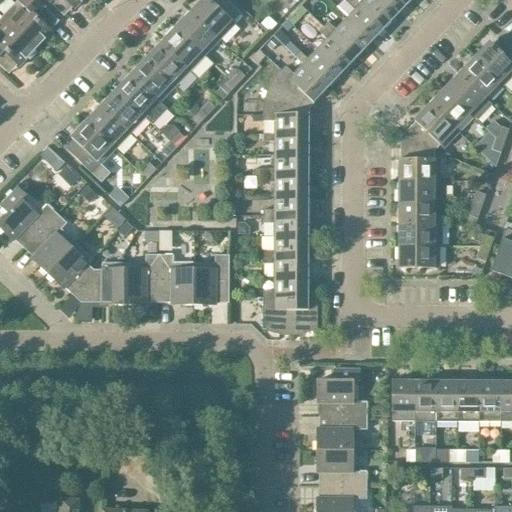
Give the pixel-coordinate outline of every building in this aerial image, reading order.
[(1,18),(35,50),(51,33),(47,29),(56,19),(35,0),(14,0),(17,2),(1,18)] [(74,9),(83,0),(45,0),(60,14),(70,5),(74,9)] [(202,0),(190,13),(220,40),(235,25),(233,23),(241,14),(226,0),(202,0)] [(370,44),(384,30),(353,0),(349,0),(347,3),(355,11),(345,21),(370,44)] [(353,0),(384,30),(398,15),(382,0),(365,0),(364,1),(362,0),(353,0)] [(382,0),(398,15),(412,0),(382,0)] [(301,8),(296,13),(302,18),(306,13),(301,8)] [(204,56),(220,40),(190,13),(175,29),(204,56)] [(19,67),(35,50),(1,18),(0,19),(0,67),(5,72),(14,63),(19,67)] [(265,18),(260,24),(269,33),(275,27),(265,18)] [(356,59),(370,44),(345,21),(336,31),(327,23),(323,28),(356,59)] [(342,74),(356,59),(323,28),(318,32),(327,40),(317,50),(342,74)] [(189,72),(204,56),(175,29),(161,44),(189,72)] [(272,37),(265,45),(272,51),(279,43),(272,37)] [(174,88),(189,72),(161,44),(146,60),(174,88)] [(499,84),(502,87),(511,77),(511,50),(505,44),(498,51),(491,45),(487,50),(485,48),(474,59),(499,83),(499,84)] [(327,89),(342,74),(317,50),(308,60),(299,52),(294,58),(303,65),(327,89)] [(485,99),(499,84),(499,83),(474,59),(459,75),(485,99)] [(160,103),(174,88),(146,60),(131,76),(160,103)] [(313,104),(327,89),(303,65),(294,75),(285,67),(280,72),(313,104)] [(229,80),(236,86),(245,77),(238,71),(229,80)] [(309,108),(313,104),(280,72),(273,81),(267,92),(264,103),(263,115),(309,115),(309,108)] [(470,115),(485,99),(459,75),(444,90),(470,115)] [(116,91),(145,119),(152,126),(167,110),(160,103),(131,76),(116,91)] [(227,95),(236,86),(229,80),(220,89),(227,95)] [(455,130),(470,115),(444,90),(429,106),(455,130)] [(130,134),(145,119),(116,91),(101,107),(130,134)] [(199,111),(206,118),(215,108),(208,102),(199,111)] [(459,133),(455,130),(429,106),(414,122),(415,123),(400,138),(434,152),(439,146),(443,150),(459,133)] [(115,150),(130,134),(101,107),(86,122),(115,150)] [(197,127),(206,118),(199,111),(190,120),(197,127)] [(309,135),(309,115),(263,115),(263,122),(275,122),(275,135),(309,135)] [(100,165),(115,150),(86,122),(71,139),(74,142),(66,150),(101,184),(110,174),(100,165)] [(495,139),(504,142),(508,130),(499,127),(495,139)] [(176,149),(185,140),(178,133),(169,142),(176,149)] [(309,156),(309,135),(275,135),(263,135),(263,142),(275,142),(274,156),(309,156)] [(434,160),(434,152),(400,138),(400,139),(400,160),(399,160),(399,182),(434,182),(434,183),(438,183),(438,182),(439,160),(434,160)] [(500,154),(504,142),(495,139),(491,151),(500,154)] [(168,158),(176,149),(169,142),(161,151),(168,158)] [(263,170),(254,170),(254,176),(263,176),(309,177),(309,156),(274,156),(274,170),(263,170)] [(147,180),(155,171),(149,164),(140,173),(147,180)] [(67,168),(60,175),(71,187),(79,179),(67,168)] [(309,197),(309,177),(263,176),(263,183),(274,183),(274,197),(309,197)] [(446,187),(442,183),(438,183),(434,183),(434,182),(399,182),(398,204),(434,204),(442,204),(446,200),(446,187)] [(57,215),(47,205),(37,215),(22,201),(26,197),(18,189),(0,207),(8,214),(0,222),(0,230),(13,242),(14,241),(23,249),(57,215)] [(87,189),(80,196),(89,204),(96,197),(87,189)] [(472,204),(481,207),(485,195),(476,192),(472,204)] [(308,218),(309,197),(274,197),(274,211),(263,211),(263,217),(308,218)] [(433,226),(434,204),(398,204),(398,225),(433,226)] [(477,219),(481,207),(472,204),(468,216),(477,219)] [(111,210),(103,218),(106,221),(114,212),(111,210)] [(47,275),(76,245),(61,230),(67,224),(57,215),(23,249),(32,258),(31,260),(47,275)] [(308,238),(308,218),(263,217),(263,224),(274,224),(274,238),(308,238)] [(126,224),(117,233),(124,239),(133,230),(126,224)] [(433,247),(433,226),(398,225),(398,247),(433,247)] [(511,279),(511,278),(511,243),(509,242),(511,232),(511,231),(505,229),(490,272),(503,277),(503,276),(511,279)] [(158,232),(145,232),(145,243),(158,243),(158,232)] [(480,247),(489,250),(493,239),(484,236),(480,247)] [(308,258),(308,238),(274,238),(274,251),(262,251),(262,258),(308,258)] [(80,303),(93,270),(87,265),(92,260),(76,245),(47,275),(63,291),(64,289),(80,303)] [(438,247),(433,247),(398,247),(398,262),(401,262),(401,269),(438,270),(438,247)] [(485,262),(489,250),(480,247),(476,259),(485,262)] [(158,304),(159,256),(145,256),(145,264),(124,263),(124,306),(145,306),(145,304),(158,304)] [(159,256),(158,304),(171,304),(171,306),(193,306),(193,264),(172,264),(172,256),(159,256)] [(193,264),(193,306),(215,306),(215,304),(229,304),(229,256),(214,256),(214,264),(193,264)] [(308,279),(308,258),(262,258),(262,265),(274,265),(274,279),(308,279)] [(93,270),(80,303),(102,304),(102,306),(124,306),(124,263),(101,263),(101,270),(93,271),(93,270)] [(308,298),(308,279),(274,279),(274,292),(262,292),(262,298),(289,298),(308,298)] [(262,298),(262,330),(266,330),(277,334),(289,335),(289,298),(262,298)] [(289,298),(289,335),(301,334),(313,331),(317,331),(317,298),(308,298),(289,298)] [(319,417),(367,417),(367,403),(353,403),(353,383),(359,383),(359,371),(333,371),(333,381),(317,381),(316,397),(319,397),(319,417)] [(414,422),(414,382),(391,382),(391,422),(414,422)] [(435,422),(436,383),(414,382),(414,422),(435,422)] [(511,422),(511,382),(500,383),(500,423),(511,422)] [(457,422),(457,383),(436,383),(435,422),(457,422)] [(478,423),(479,383),(457,383),(457,422),(478,423)] [(500,423),(500,383),(479,383),(478,423),(500,423)] [(367,431),(367,417),(319,417),(319,436),(316,436),(316,451),(352,452),(353,431),(367,431)] [(352,473),(352,452),(316,451),(316,467),(318,467),(318,486),(366,486),(366,473),(352,473)] [(414,463),(414,451),(406,451),(406,463),(414,463)] [(457,463),(457,451),(449,451),(449,463),(457,463)] [(500,463),(500,451),(492,451),(492,463),(500,463)] [(500,463),(508,464),(508,452),(500,451),(500,463)] [(427,469),(415,469),(415,477),(420,482),(427,482),(427,469)] [(429,469),(429,479),(442,479),(442,469),(429,469)] [(473,479),(473,470),(460,469),(460,479),(473,479)] [(511,479),(511,469),(503,470),(503,479),(511,479)] [(473,470),(473,479),(485,479),(485,470),(473,470)] [(366,500),(366,486),(318,486),(318,506),(316,506),(315,511),(352,511),(352,500),(366,500)] [(100,511),(77,511),(78,500),(60,500),(59,511),(147,511),(148,511),(101,510),(100,511)]
